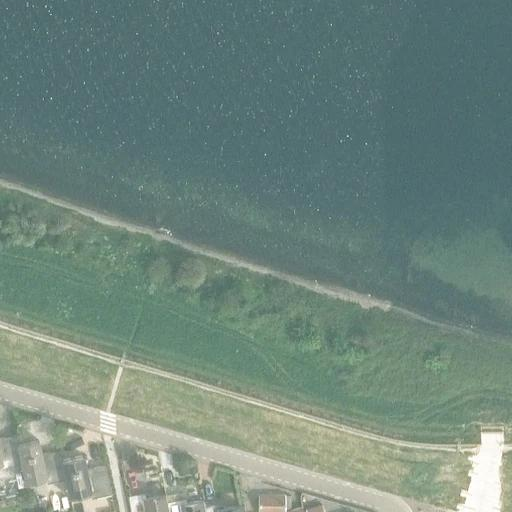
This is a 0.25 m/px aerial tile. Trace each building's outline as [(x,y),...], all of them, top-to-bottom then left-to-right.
[(18,444),(19,444),(16,434),(0,437),(0,463),(2,463),(4,468),(22,464),(23,464),(18,444)] [(63,459),(64,459),(62,448),(42,453),(39,439),(19,444),(18,444),(23,464),(22,464),(27,484),(47,479),(48,484),(67,479),(68,479),(63,459)] [(68,479),(67,479),(71,498),(91,494),(92,498),(111,494),(105,464),(86,468),(83,455),(64,459),(63,459),(68,479)] [(167,511),(166,501),(165,493),(144,497),(143,492),(128,495),(131,511),(167,511)] [(303,511),(302,507),(283,511),(283,494),(258,494),(257,511),(260,511),(303,511)] [(205,511),(204,506),(203,498),(182,502),(181,498),(166,501),(167,511),(205,511)] [(204,506),(205,511),(241,511),(240,504),(218,508),(217,503),(204,506)]
